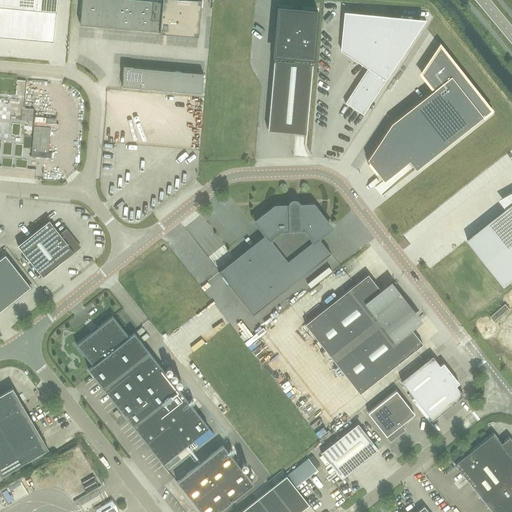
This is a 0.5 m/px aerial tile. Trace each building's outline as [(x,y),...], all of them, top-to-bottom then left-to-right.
[(0,0),(0,37),(53,42),(55,21),(56,0),(0,0)] [(200,0),(81,0),(80,24),(159,31),(159,33),(198,36),(200,0)] [(312,65),(317,10),(278,6),(273,61),(274,61),(268,130),(306,133),(312,65)] [(368,67),(345,103),(363,115),(413,38),(416,33),(343,23),(343,28),(342,28),(341,49),(368,67)] [(490,110),(440,47),(421,74),(434,90),(391,124),(367,160),(384,181),(409,161),(416,170),(490,110)] [(141,88),(143,68),(124,66),(122,87),(141,88)] [(153,69),(145,68),(143,68),(141,88),(151,89),(153,69)] [(161,90),(163,69),(153,69),(151,89),(161,90)] [(173,70),(171,70),(163,69),(161,90),(171,91),(173,70)] [(181,92),(183,71),(173,70),(171,91),(181,92)] [(193,72),(191,72),(183,71),(181,92),(191,93),(193,72)] [(191,93),(201,93),(203,73),(193,72),(191,93)] [(299,206),(299,205),(299,204),(298,203),(297,202),(296,201),(295,201),(294,201),(293,201),(292,201),(291,201),(290,202),(290,203),(289,203),(289,204),(288,205),(288,206),(275,207),(255,222),(265,235),(218,272),(253,315),(331,253),(318,238),(331,228),(313,205),(299,206)] [(505,288),(511,281),(511,204),(506,209),(467,240),(505,288)] [(66,230),(60,235),(49,221),(42,227),(29,212),(6,230),(43,277),(80,248),(66,230)] [(0,311),(31,287),(5,255),(0,259),(0,311)] [(87,280),(98,270),(94,266),(83,275),(87,280)] [(336,287),(344,280),(334,269),(327,276),(336,287)] [(368,275),(305,324),(359,393),(422,344),(406,323),(414,317),(396,295),(388,301),(368,275)] [(312,298),(316,304),(323,298),(319,293),(312,298)] [(128,337),(112,316),(76,344),(93,366),(88,369),(163,464),(208,428),(134,333),(128,337)] [(416,401),(451,373),(443,363),(440,366),(432,356),(401,381),(416,401)] [(416,401),(432,420),(463,395),(456,386),(459,383),(451,373),(416,401)] [(0,419),(23,406),(13,388),(0,395),(0,419)] [(390,441),(404,430),(401,425),(414,414),(396,391),(368,413),(390,441)] [(356,402),(366,404),(367,396),(358,394),(356,402)] [(0,427),(6,438),(33,423),(23,406),(0,419),(0,427)] [(16,456),(43,440),(33,423),(6,438),(16,456)] [(339,438),(360,465),(378,450),(358,424),(339,438)] [(493,433),(454,464),(482,499),(511,475),(511,440),(509,437),(501,443),(493,433)] [(0,465),(16,456),(6,438),(0,442),(0,465)] [(342,479),(360,465),(339,438),(321,453),(342,479)] [(16,456),(22,464),(48,449),(43,440),(16,456)] [(200,511),(217,511),(253,484),(222,445),(177,481),(200,511)] [(0,476),(0,477),(22,464),(16,456),(0,465),(0,476)] [(272,488),(290,511),(300,511),(309,505),(295,488),(317,470),(308,459),(286,476),(272,488)] [(511,511),(511,475),(482,499),(492,511),(511,511)] [(267,511),(290,511),(272,488),(257,499),(267,511)] [(244,511),(267,511),(257,499),(243,510),(244,511)] [(117,511),(118,511),(116,505),(111,500),(95,510),(96,511),(117,511)]
